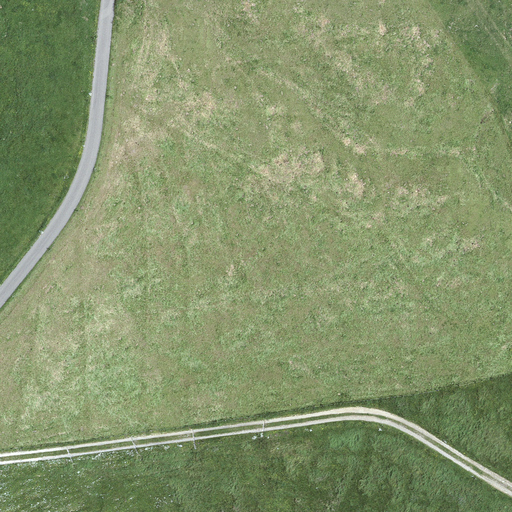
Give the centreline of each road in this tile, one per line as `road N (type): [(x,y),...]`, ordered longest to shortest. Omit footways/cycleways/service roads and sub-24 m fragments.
road 1 (track): [(0,458),(360,412),(432,442),(511,492)]
road 2 (unclassified): [(0,298),(79,184),(94,135),(108,0)]
